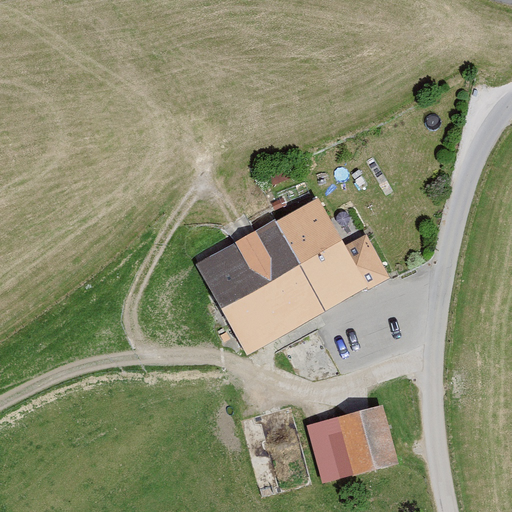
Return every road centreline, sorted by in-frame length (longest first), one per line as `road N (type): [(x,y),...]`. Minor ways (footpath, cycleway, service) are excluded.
road 1 (unclassified): [(511,101),(467,174),(447,251),(432,348),(446,511)]
road 2 (unknown): [(432,348),(377,381),(317,398),(252,371),(142,357)]
